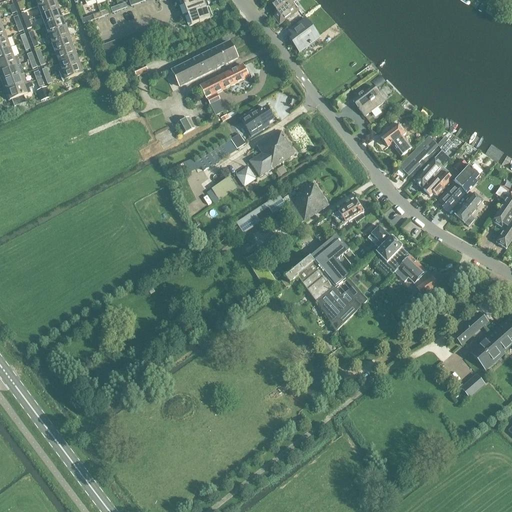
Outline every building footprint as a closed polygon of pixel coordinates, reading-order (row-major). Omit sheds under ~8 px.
[(57,6),(55,0),(38,7),(41,16),(59,9),(59,6),(57,6)] [(202,0),(195,0),(183,4),(187,15),(206,8),(202,0)] [(299,11),(293,3),(295,1),(294,0),(273,0),(270,3),(278,14),(273,17),(279,25),(299,11)] [(206,8),(187,15),(191,26),(210,19),(206,8)] [(41,16),(44,25),(62,18),(63,18),(62,15),(61,15),(59,9),(41,16)] [(65,26),(62,18),(44,25),(48,34),(67,27),(66,26),(65,26)] [(319,38),(305,19),(289,31),(293,37),(290,40),(300,53),(319,38)] [(167,36),(162,24),(156,26),(161,38),(167,36)] [(161,38),(156,26),(151,28),(155,40),(161,38)] [(49,38),(51,43),(70,36),(67,27),(48,34),(45,35),(47,39),(49,38)] [(155,40),(151,28),(145,30),(150,42),(155,40)] [(150,42),(145,30),(140,32),(144,44),(150,42)] [(144,44),(140,32),(134,34),(139,46),(144,44)] [(139,46),(134,34),(129,36),(134,48),(139,46)] [(73,44),(70,36),(51,43),(55,52),(72,46),(72,44),(73,44)] [(134,48),(129,36),(124,38),(128,50),(134,48)] [(128,50),(124,38),(118,40),(123,52),(128,50)] [(7,39),(0,41),(0,51),(10,48),(7,39)] [(123,52),(118,40),(113,42),(117,54),(123,52)] [(117,54),(113,42),(107,44),(112,56),(117,54)] [(237,59),(237,58),(229,42),(172,70),(180,86),(237,59)] [(107,44),(101,46),(106,58),(112,56),(107,44)] [(58,62),(75,55),(72,46),(55,52),(58,62)] [(0,62),(16,56),(13,47),(10,48),(0,51),(0,62)] [(76,55),(75,55),(58,62),(61,71),(80,64),(76,55)] [(16,56),(0,62),(0,72),(17,67),(19,66),(16,56)] [(80,64),(61,71),(59,72),(62,81),(65,80),(82,74),(82,73),(83,73),(80,64)] [(249,78),(247,75),(242,65),(201,86),(213,111),(222,106),(216,94),(249,78)] [(20,76),(17,67),(0,72),(0,76),(2,82),(20,76)] [(145,67),(134,72),(137,77),(148,72),(145,67)] [(217,74),(221,72),(220,69),(201,78),(204,83),(219,76),(217,74)] [(20,76),(2,82),(2,83),(5,91),(6,91),(6,92),(23,85),(27,84),(23,75),(20,76)] [(27,95),(23,85),(6,92),(5,92),(8,101),(27,95)] [(358,97),(352,101),(364,117),(383,102),(371,87),(362,94),(362,93),(361,93),(361,94),(358,96),(358,97)] [(41,100),(49,98),(45,88),(37,91),(41,100)] [(343,94),(338,98),(342,104),(347,100),(343,94)] [(266,108),(256,114),(254,111),(240,119),(252,138),(265,129),(264,126),(273,120),(266,108)] [(189,119),(178,124),(183,135),(194,129),(189,119)] [(401,157),(412,149),(402,137),(406,134),(399,125),(381,139),(388,148),(391,145),(401,157)] [(295,155),(281,132),(257,147),(261,154),(249,162),(259,178),(277,167),(295,155)] [(432,148),(427,144),(429,143),(430,144),(437,137),(433,133),(400,167),(410,175),(420,164),(419,162),(432,148)] [(194,163),(197,172),(202,170),(203,171),(246,144),(239,134),(231,140),(194,163)] [(448,140),(440,149),(444,153),(452,144),(448,140)] [(415,181),(423,189),(433,178),(437,174),(449,160),(441,152),(415,181)] [(460,158),(452,167),(458,173),(466,164),(460,158)] [(185,175),(196,170),(192,161),(181,166),(185,175)] [(467,194),(471,191),(485,175),(476,168),(474,171),(466,164),(452,180),(456,184),(465,193),(467,194)] [(184,173),(180,165),(169,169),(173,178),(184,173)] [(245,187),(258,179),(249,166),(236,174),(245,187)] [(433,178),(423,189),(430,196),(433,193),(437,195),(448,183),(448,182),(451,179),(444,172),(436,180),(433,178)] [(229,176),(212,187),(221,203),(239,192),(229,176)] [(329,206),(314,183),(296,195),(294,192),(284,199),(286,202),(288,201),(302,223),(329,206)] [(456,184),(438,203),(448,212),(465,193),(456,184)] [(496,195),(506,202),(511,195),(500,188),(496,195)] [(474,193),(455,216),(464,224),(464,223),(469,227),(475,219),(471,215),(483,201),(474,193)] [(505,230),(496,243),(506,250),(511,240),(511,194),(511,195),(506,202),(492,221),(505,230)] [(279,195),(250,214),(257,224),(285,205),(279,195)] [(363,213),(356,201),(332,216),(340,228),(363,213)] [(390,238),(379,227),(368,239),(379,250),(390,238)] [(310,257),(334,287),(348,276),(336,261),(349,250),(340,240),(336,235),(310,257)] [(388,279),(394,272),(409,256),(391,238),(379,250),(377,252),(383,259),(375,266),(388,279)] [(272,244),(258,252),(262,260),(276,252),(272,244)] [(409,256),(394,272),(404,282),(408,278),(414,283),(417,280),(418,280),(426,272),(413,259),(412,260),(409,256)] [(342,296),(334,287),(310,257),(285,278),(290,284),(298,278),(317,303),(335,332),(369,300),(354,286),(342,296)] [(438,286),(432,277),(416,287),(422,296),(438,286)] [(446,295),(441,288),(432,294),(436,301),(446,295)] [(487,323),(479,314),(453,336),(461,345),(487,323)] [(511,344),(511,321),(510,319),(498,330),(497,329),(487,337),(488,339),(470,354),(482,367),(499,352),(501,353),(500,353),(501,354),(511,344)] [(478,378),(463,390),(470,400),(486,387),(478,378)]
